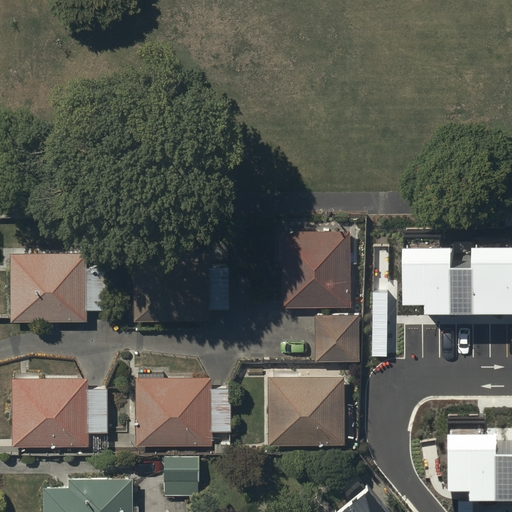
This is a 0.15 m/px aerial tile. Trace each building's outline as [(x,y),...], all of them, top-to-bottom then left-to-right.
[(511,211),(402,213),(403,281),(511,280),(511,211)] [(350,233),(282,233),(282,310),(350,310),(350,233)] [(87,256),(10,255),(10,324),(87,324),(87,312),(108,312),(108,272),(87,272),(87,256)] [(132,255),(131,323),(208,323),(208,312),(228,312),(228,269),(208,269),(208,255),(132,255)] [(360,317),(315,317),(315,364),(360,364),(360,317)] [(139,371),(139,379),(136,379),(137,448),(210,447),(210,434),(230,434),(229,391),(211,391),(211,379),(164,379),(164,371),(139,371)] [(44,376),(44,380),(39,380),(39,373),(16,373),(16,380),(12,380),(12,449),(89,448),(89,435),(107,434),(107,391),(89,392),(88,380),(78,380),(78,375),(44,376)] [(345,379),(269,379),(269,449),(345,448),(345,379)] [(511,417),(444,418),(445,471),(511,471),(511,417)] [(201,457),(163,457),(163,498),(200,498),(201,457)] [(381,511),(391,504),(363,470),(328,499),(330,502),(317,511),(381,511)] [(133,511),(133,482),(70,482),(70,491),(44,491),(44,511),(133,511)]
